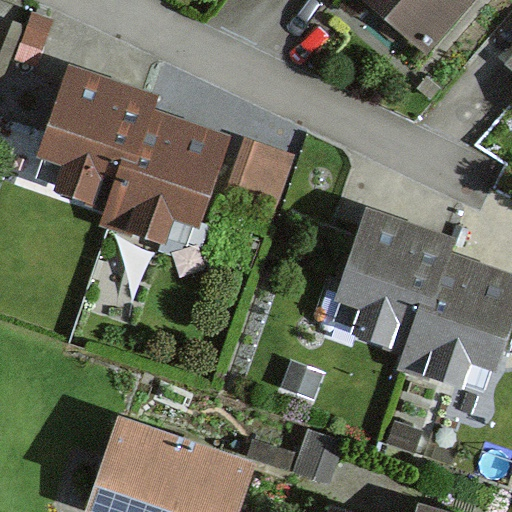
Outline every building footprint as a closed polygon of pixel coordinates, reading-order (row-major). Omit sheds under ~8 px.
[(469,0),(375,0),(430,49),(469,0)] [(151,87),(76,62),(39,171),(115,196),(146,103),(151,87)] [(221,128),(146,103),(115,196),(109,215),(183,240),(221,128)] [(298,166),(251,149),(231,206),(278,223),(298,166)] [(449,229),(371,202),(332,313),(410,340),(444,244),(449,229)] [(511,298),(511,267),(444,244),(410,340),(405,355),(483,382),(511,298)] [(232,511),(255,448),(118,402),(84,502),(113,511),(232,511)]
